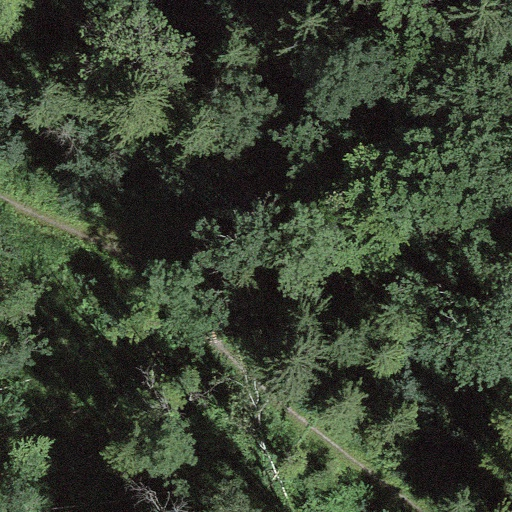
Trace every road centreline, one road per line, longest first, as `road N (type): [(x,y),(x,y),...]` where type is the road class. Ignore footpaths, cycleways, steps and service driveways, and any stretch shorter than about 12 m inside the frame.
road 1 (track): [(511,272),(303,287),(153,267),(0,178)]
road 2 (track): [(396,511),(145,272),(153,267)]
